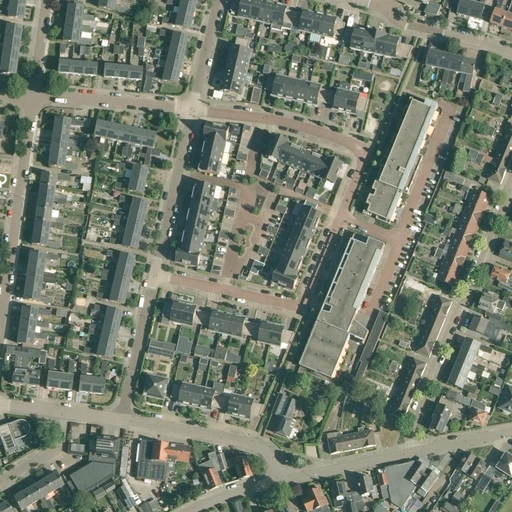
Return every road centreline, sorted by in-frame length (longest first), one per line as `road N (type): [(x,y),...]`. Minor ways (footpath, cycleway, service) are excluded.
road 1 (residential): [(154,275),(306,306),(366,153),(297,126),(192,107)]
road 2 (residential): [(412,451),(415,418),(511,182)]
road 3 (residential): [(0,329),(33,99)]
road 4 (tertiary): [(119,421),(265,448),(284,479)]
road 5 (residential): [(154,275),(192,107)]
road 6 (residential): [(33,99),(192,107)]
road 7 (residential): [(119,421),(154,275)]
road 8 (residential): [(511,54),(404,24),(388,4)]
road 9 (tertiary): [(284,479),(412,451)]
